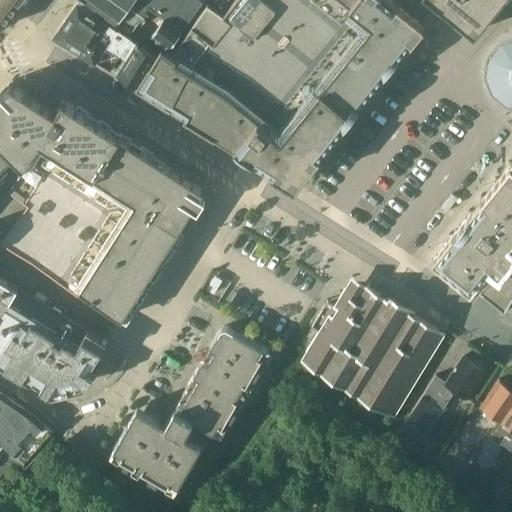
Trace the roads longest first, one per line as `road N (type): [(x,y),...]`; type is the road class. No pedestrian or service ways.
road 1 (residential): [(11,45),(245,174)]
road 2 (residential): [(140,346),(245,174)]
road 3 (residential): [(410,280),(245,174)]
road 4 (residential): [(511,347),(410,280)]
